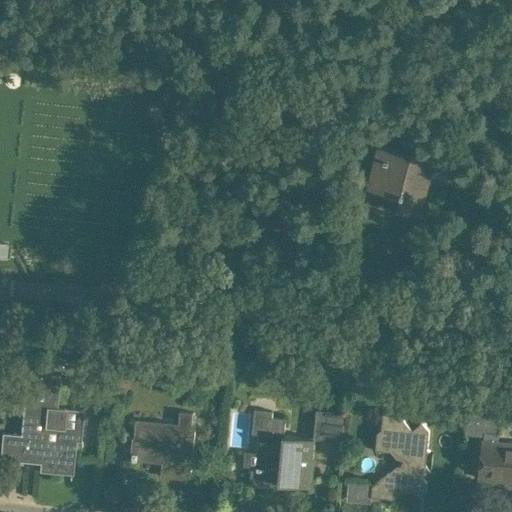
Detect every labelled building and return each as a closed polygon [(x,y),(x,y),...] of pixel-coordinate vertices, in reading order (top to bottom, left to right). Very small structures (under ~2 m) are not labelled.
[(434,155),(415,150),(413,149),(412,154),(379,146),(370,182),(401,189),(401,193),(399,204),(420,210),(434,155)] [(0,244),(0,265),(10,266),(10,255),(11,246),(0,244)] [(351,368),(320,366),(318,383),(350,386),(351,368)] [(73,456),(75,436),(76,427),(46,425),(48,408),(57,409),(58,394),(60,374),(40,372),(39,382),(25,380),(20,433),(2,432),(0,453),(0,458),(28,461),(29,452),(42,453),(41,469),(60,471),(61,455),(73,456)] [(468,407),(468,413),(466,433),(484,435),(481,475),(511,478),(511,443),(499,442),(502,410),(468,407)] [(313,437),(284,435),(286,418),(272,417),(273,410),(254,408),(252,433),(259,433),(256,466),(252,465),(250,484),(280,486),(280,482),(311,485),(312,465),(315,439),(345,442),(348,412),(315,410),(313,437)] [(401,459),(373,484),(372,495),(381,496),(381,495),(387,490),(393,497),(409,484),(412,488),(426,490),(427,481),(422,474),(428,468),(430,470),(431,469),(418,453),(428,445),(429,427),(423,419),(413,427),(399,410),(383,409),(381,427),(378,429),(376,447),(392,449),(401,459)] [(137,418),(135,439),(132,459),(137,459),(138,459),(163,461),(161,475),(191,478),(193,458),(196,428),(193,428),(194,411),(180,410),(179,423),(137,418)]
